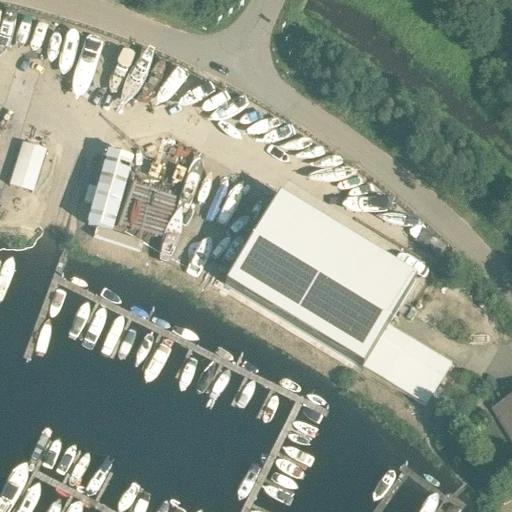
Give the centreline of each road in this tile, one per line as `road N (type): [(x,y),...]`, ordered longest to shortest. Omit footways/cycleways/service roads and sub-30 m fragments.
road 1 (unclassified): [(511,293),(433,210),(236,75)]
road 2 (unclassified): [(46,0),(169,40),(236,75)]
